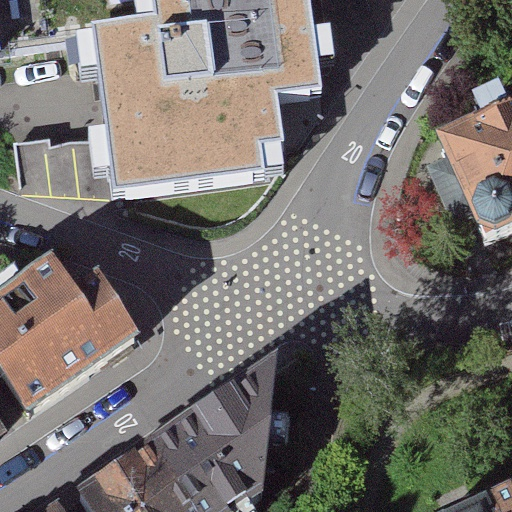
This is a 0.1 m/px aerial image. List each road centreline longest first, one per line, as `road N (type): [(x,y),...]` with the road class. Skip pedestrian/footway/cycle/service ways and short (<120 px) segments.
road 1 (residential): [(459,0),(264,307)]
road 2 (residential): [(264,307),(195,368),(0,498)]
road 3 (residential): [(0,217),(264,307)]
road 4 (residential): [(511,312),(341,322),(264,307)]
